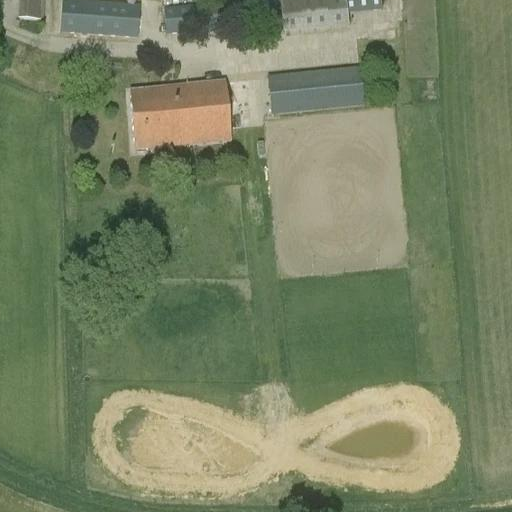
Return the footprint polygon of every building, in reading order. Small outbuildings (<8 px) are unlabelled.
[(40,23),(41,0),(18,0),(17,21),(40,23)] [(166,40),(282,28),(279,0),(275,0),(164,11),(166,40)] [(279,0),(282,28),(282,37),(347,31),(346,18),(344,0),(279,0)] [(344,0),(346,18),(382,14),(380,0),(344,0)] [(137,43),(139,9),(49,3),(46,36),(137,43)] [(271,120),(364,111),(360,71),(267,80),(271,120)] [(225,86),(130,95),(134,155),(231,145),(225,86)]
